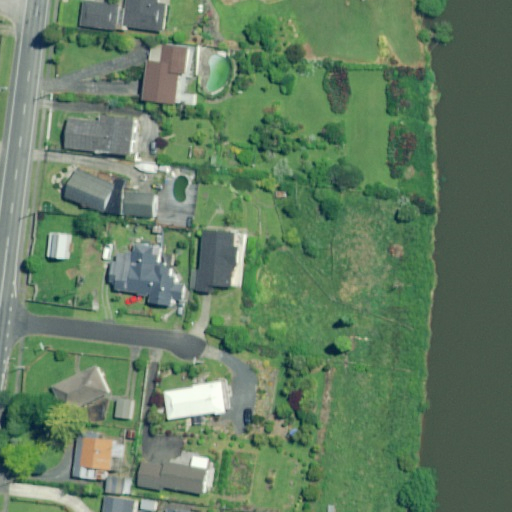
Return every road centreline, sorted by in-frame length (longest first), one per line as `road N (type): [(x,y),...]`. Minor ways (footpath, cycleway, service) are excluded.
road 1 (tertiary): [(0,299),(37,0)]
road 2 (residential): [(193,345),(0,317)]
